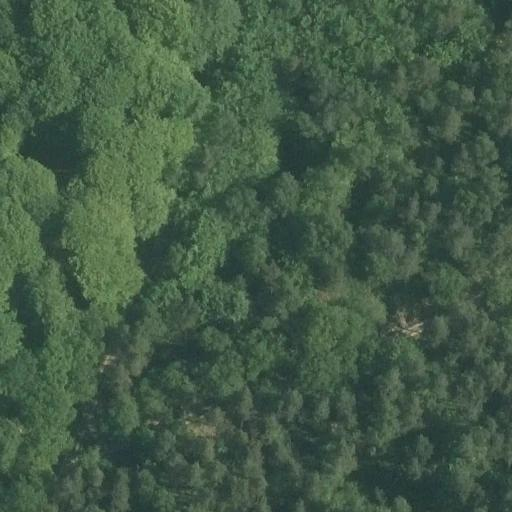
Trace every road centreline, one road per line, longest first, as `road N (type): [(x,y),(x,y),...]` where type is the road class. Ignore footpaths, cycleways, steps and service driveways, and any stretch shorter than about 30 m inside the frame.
road 1 (track): [(43,511),(151,256),(231,0)]
road 2 (track): [(64,458),(511,285)]
